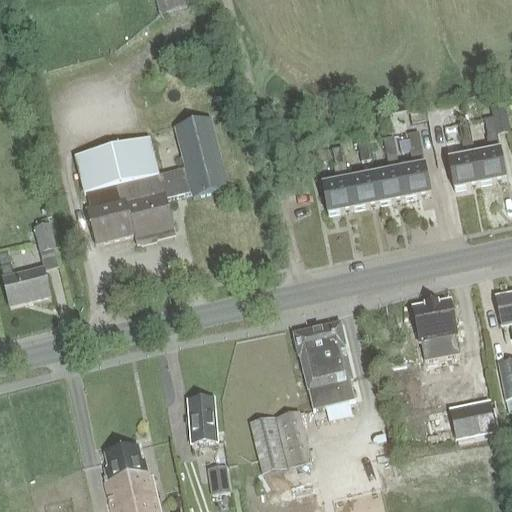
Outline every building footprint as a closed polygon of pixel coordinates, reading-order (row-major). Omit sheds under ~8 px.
[(196,11),(193,0),(154,0),(159,19),(196,11)] [(505,107),(492,110),(494,120),(498,139),(511,136),(505,107)] [(481,189),(507,183),(498,139),(494,120),(484,123),(487,140),(486,141),(489,156),(475,159),(481,189)] [(192,202),(227,193),(210,123),(175,132),(185,172),(158,179),(149,142),(75,161),(84,198),(86,197),(90,213),(86,214),(95,249),(134,239),(135,243),(173,234),(166,203),(191,197),(192,202)] [(455,194),(481,189),(475,159),(468,126),(458,128),(465,161),(449,164),(455,194)] [(413,171),(399,174),(405,204),(431,199),(425,169),(422,154),(418,136),(409,138),(412,155),(410,155),(413,171)] [(302,165),(297,139),(281,142),(286,168),(302,165)] [(405,204),(399,174),(392,141),(383,143),(390,176),(373,179),(379,209),(405,204)] [(361,166),(371,164),(367,146),(357,148),(361,166)] [(347,184),(348,184),(342,151),(332,153),(335,169),(333,170),(336,187),(322,189),(327,219),(353,214),(347,184)] [(347,184),(353,214),(379,209),(373,179),(348,184),(347,184)] [(35,225),(37,232),(34,233),(40,257),(56,254),(51,229),(50,229),(48,222),(35,225)] [(0,257),(0,272),(9,312),(25,308),(24,307),(49,301),(49,303),(50,302),(43,272),(13,279),(7,256),(0,257)] [(511,296),(498,299),(503,329),(510,328),(511,340),(511,296)] [(423,309),(410,312),(417,347),(418,347),(422,367),(457,360),(453,340),(454,340),(447,305),(435,307),(434,306),(423,309)] [(301,360),(310,394),(314,414),(355,405),(350,386),(352,385),(343,350),(345,349),(340,327),(293,338),(298,360),(301,360)] [(511,364),(497,368),(508,419),(511,417),(511,364)] [(214,404),(188,408),(194,452),(219,449),(214,404)] [(263,479),(288,473),(308,468),(312,467),(300,414),(250,426),(263,479)] [(137,449),(104,458),(107,469),(105,470),(107,482),(106,482),(112,511),(159,511),(150,478),(147,479),(143,462),(140,462),(137,449)] [(230,497),(226,470),(207,473),(211,500),(230,497)]
